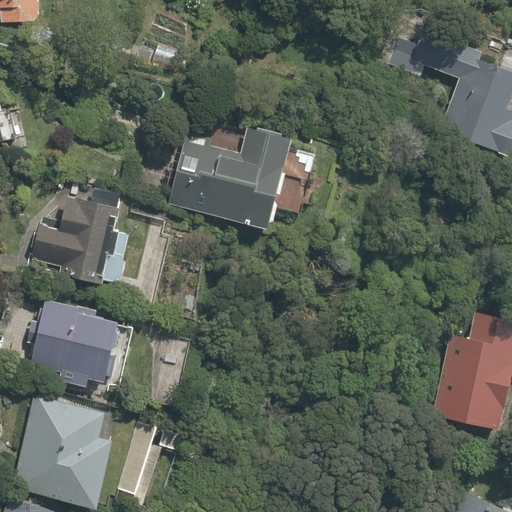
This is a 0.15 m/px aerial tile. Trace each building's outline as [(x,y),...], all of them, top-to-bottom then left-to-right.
[(0,0),(0,20),(42,20),(41,0),(0,0)] [(511,53),(414,16),(398,55),(459,78),(439,129),(506,154),(510,143),(511,143),(511,53)] [(244,157),(187,141),(170,206),(268,232),(294,134),(253,123),(244,157)] [(102,282),(121,196),(97,190),(94,203),(72,198),(65,230),(43,225),(35,258),(69,265),(67,275),(102,282)] [(110,383),(126,321),(49,302),(34,363),(59,369),(57,375),(81,381),(82,376),(110,383)] [(511,418),(511,311),(492,308),(489,327),(459,323),(455,358),(440,356),(431,421),(510,432),(511,418)] [(113,412),(36,393),(13,485),(106,508),(122,441),(107,437),(113,412)] [(504,511),(462,491),(450,511),(504,511)] [(59,511),(60,509),(8,494),(2,511),(59,511)]
